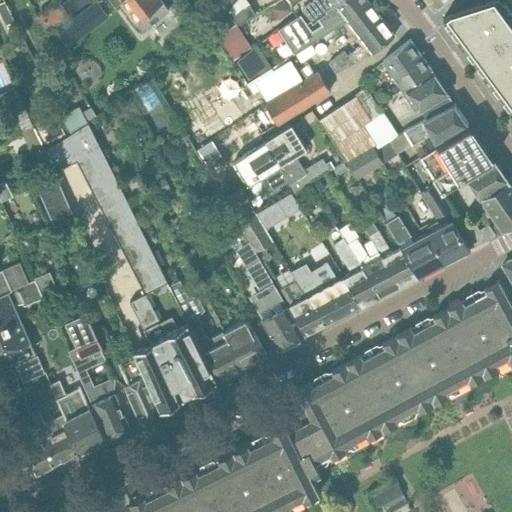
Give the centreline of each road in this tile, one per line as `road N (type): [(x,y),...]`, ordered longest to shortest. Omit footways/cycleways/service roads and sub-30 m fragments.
road 1 (residential): [(511,239),(10,506)]
road 2 (unknown): [(404,4),(298,98),(228,140)]
road 3 (residential): [(511,155),(400,0)]
